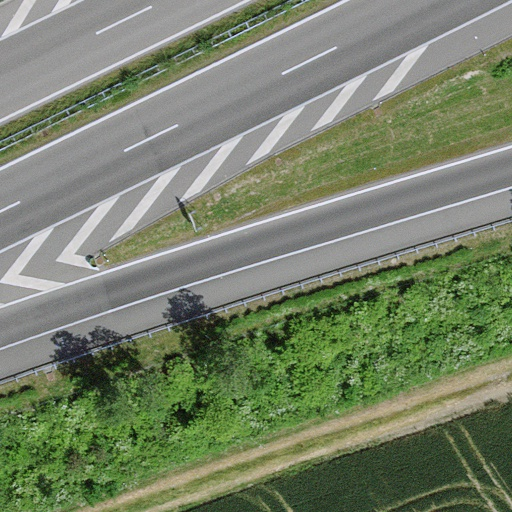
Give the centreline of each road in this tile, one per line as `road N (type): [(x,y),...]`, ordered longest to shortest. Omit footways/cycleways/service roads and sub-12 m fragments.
road 1 (motorway): [(0,329),(511,168)]
road 2 (motorway): [(0,210),(430,0)]
road 3 (track): [(122,511),(511,379)]
road 4 (motorway): [(163,0),(0,79)]
